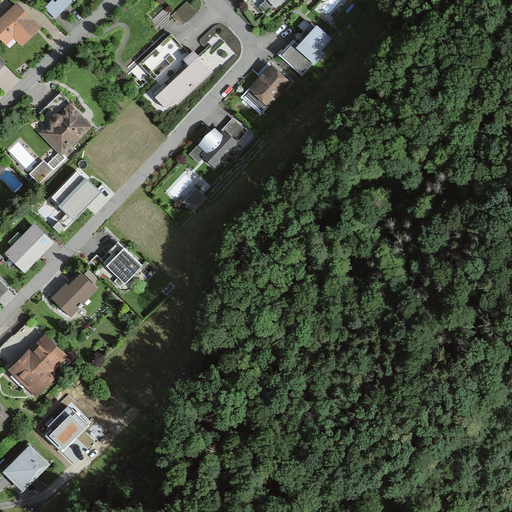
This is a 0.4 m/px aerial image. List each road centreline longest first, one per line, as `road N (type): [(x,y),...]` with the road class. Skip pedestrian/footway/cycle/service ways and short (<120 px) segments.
road 1 (track): [(511,17),(459,121),(347,253),(218,445),(163,511)]
road 2 (residential): [(115,0),(0,108)]
